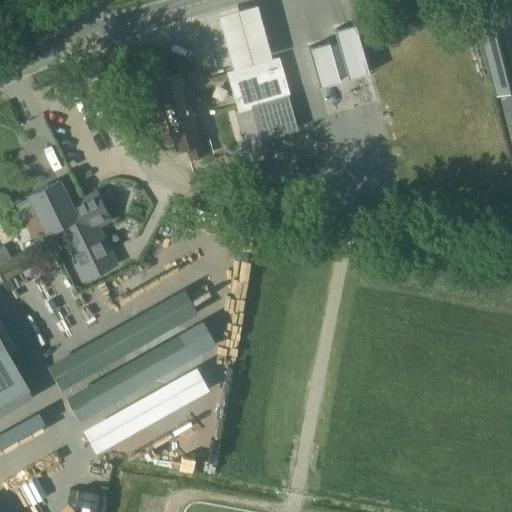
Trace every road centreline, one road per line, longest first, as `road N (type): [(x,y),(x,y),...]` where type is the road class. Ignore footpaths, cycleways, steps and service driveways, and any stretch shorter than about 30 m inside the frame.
road 1 (residential): [(81,38),(103,92),(150,165),(185,185),(511,247)]
road 2 (unknown): [(0,456),(57,419),(0,300)]
road 3 (secondary): [(81,38),(206,0)]
